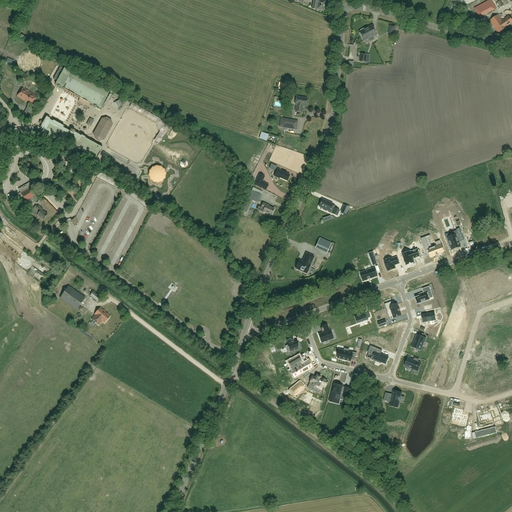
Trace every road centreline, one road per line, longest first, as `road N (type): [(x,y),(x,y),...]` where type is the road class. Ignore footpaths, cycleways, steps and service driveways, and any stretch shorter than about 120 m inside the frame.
road 1 (tertiary): [(244,332),(331,127),(342,8)]
road 2 (unclassified): [(236,356),(82,251),(48,190)]
road 3 (tertiary): [(511,47),(365,7),(342,8)]
road 4 (unclassified): [(225,385),(111,299)]
road 5 (tertiary): [(171,511),(225,385)]
road 6 (residential): [(455,395),(479,312),(511,300)]
road 7 (residential): [(398,281),(511,240)]
